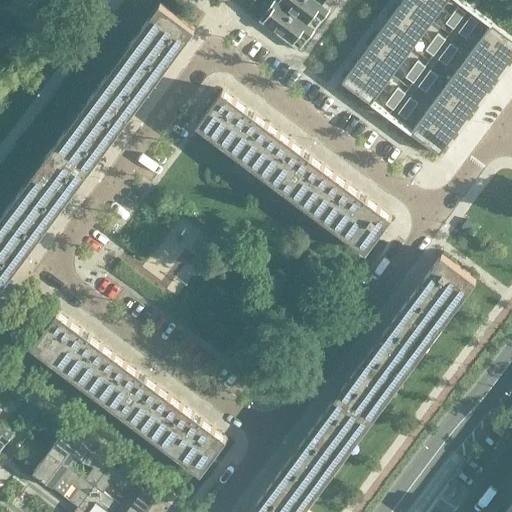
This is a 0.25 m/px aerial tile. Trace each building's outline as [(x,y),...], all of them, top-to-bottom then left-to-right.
[(316,29),(309,23),(305,21),(277,0),(275,0),(260,20),(289,42),(290,40),(294,43),(300,35),(308,40),(316,29)] [(323,4),(319,1),(318,0),(277,0),(305,21),(309,23),(315,15),(322,20),(331,9),(323,4)] [(433,21),(403,0),(399,6),(394,13),(423,35),(433,21)] [(443,8),(432,0),(403,0),(433,21),(443,8)] [(153,85),(195,29),(161,3),(119,59),(153,85)] [(466,13),(458,7),(452,15),(460,21),(466,13)] [(423,35),(394,13),(393,14),(388,20),(384,27),(413,48),(423,35)] [(452,15),(446,23),(454,29),(460,21),(452,15)] [(479,22),(471,16),(465,24),(473,30),(479,22)] [(511,37),(492,23),(491,24),(482,37),(511,58),(511,57),(511,37)] [(465,24),(459,32),(459,33),(467,38),(473,30),(465,24)] [(413,48),(384,27),(379,33),(374,40),(403,62),(413,48)] [(438,34),(432,42),(440,48),(446,40),(446,39),(438,34)] [(511,58),(482,37),(472,50),(501,72),(506,66),(511,59),(511,58)] [(403,62),(374,40),(373,41),(368,47),(363,54),(392,75),(403,62)] [(432,42),(426,50),(434,55),(434,56),(440,48),(432,42)] [(451,43),(445,51),(453,57),(459,49),(451,44),(451,43)] [(496,79),(501,72),(472,50),(462,64),(491,86),(491,85),(496,79)] [(445,51),(439,59),(439,60),(447,65),(453,57),(445,51)] [(392,75),(363,54),(359,60),(354,67),(353,67),(382,89),(392,75)] [(111,141),(153,85),(119,59),(77,115),(111,141)] [(418,61),(412,69),(420,75),(426,67),(426,66),(418,61)] [(491,86),(462,64),(452,78),(481,99),(486,93),(491,86)] [(382,89),(353,67),(349,74),(344,80),(343,82),(372,103),(373,101),(382,89)] [(412,69),(406,77),(414,82),(414,83),(420,75),(412,69)] [(431,70),(425,78),(433,84),(439,76),(431,70)] [(425,78),(419,86),(427,92),(433,84),(425,78)] [(481,99),(452,78),(442,91),(471,113),(471,112),(476,106),(481,99)] [(398,88),(392,96),(400,102),(406,94),(405,93),(398,88)] [(280,132),(223,89),(197,124),(254,166),(280,132)] [(471,113),(442,91),(432,104),(461,126),(466,120),(471,113)] [(392,96),(386,104),(394,110),(400,102),(392,96)] [(418,103),(411,97),(410,97),(405,105),(412,111),(418,103)] [(461,126),(432,104),(422,118),(451,140),(451,139),(456,133),(461,126)] [(405,105),(398,113),(399,113),(406,119),(412,111),(405,105)] [(69,197),(111,141),(77,115),(35,171),(69,197)] [(451,140),(422,118),(412,131),(411,133),(440,154),(441,153),(446,146),(451,140)] [(336,174),(314,157),(280,132),(254,166),(310,209),(336,174)] [(0,233),(27,254),(69,197),(35,171),(0,217),(0,233)] [(392,216),(336,174),(310,209),(367,251),(392,216)] [(0,290),(27,254),(0,233),(0,290)] [(435,335),(477,279),(442,253),(400,310),(435,335)] [(115,353),(58,310),(32,345),(89,387),(115,353)] [(393,392),(435,335),(400,310),(358,366),(393,392)] [(171,395),(115,353),(89,387),(145,430),(171,395)] [(351,448),(393,392),(358,366),(316,422),(351,448)] [(227,437),(171,395),(145,430),(201,472),(227,437)] [(0,421),(0,439),(6,444),(14,433),(0,421)] [(309,504),(351,448),(316,422),(274,478),(309,504)] [(110,463),(65,430),(48,452),(94,486),(110,463)] [(94,486),(48,452),(33,472),(64,495),(73,484),(79,488),(70,500),(78,506),(94,486)] [(145,511),(156,498),(110,463),(94,486),(128,511),(145,511)] [(303,511),(309,504),(274,478),(249,511),(303,511)] [(128,511),(94,486),(78,506),(86,511),(128,511)] [(511,511),(511,501),(503,511),(511,511)]
